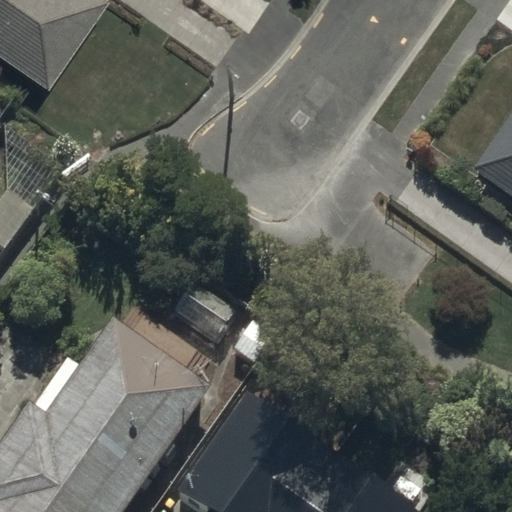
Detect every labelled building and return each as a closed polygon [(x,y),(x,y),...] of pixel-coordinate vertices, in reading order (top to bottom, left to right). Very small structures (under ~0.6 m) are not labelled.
[(0,0),(0,51),(47,84),(104,0),(0,0)] [(511,125),(473,181),(511,207),(511,125)] [(242,313),(196,282),(178,312),(223,342),(242,313)] [(0,511),(133,511),(213,397),(117,332),(52,427),(31,413),(0,457),(0,511)] [(172,497),(194,511),(418,511),(422,507),(246,388),(172,497)]
